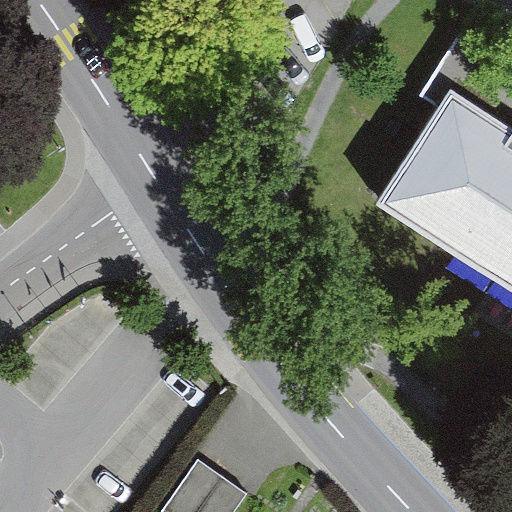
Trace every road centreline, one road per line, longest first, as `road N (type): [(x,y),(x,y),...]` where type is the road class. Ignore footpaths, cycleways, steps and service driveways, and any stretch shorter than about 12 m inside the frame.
road 1 (secondary): [(158,181),(287,371),(412,511)]
road 2 (secondary): [(34,0),(158,181)]
road 3 (residential): [(0,295),(158,181)]
